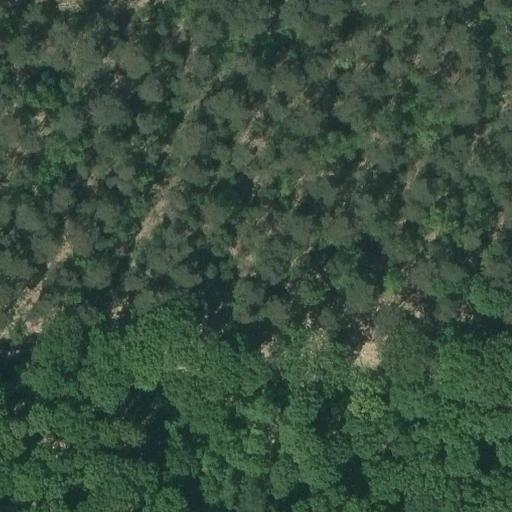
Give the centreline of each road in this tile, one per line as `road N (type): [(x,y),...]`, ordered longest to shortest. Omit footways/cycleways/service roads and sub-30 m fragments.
road 1 (track): [(0,359),(511,389)]
road 2 (track): [(199,511),(163,368)]
